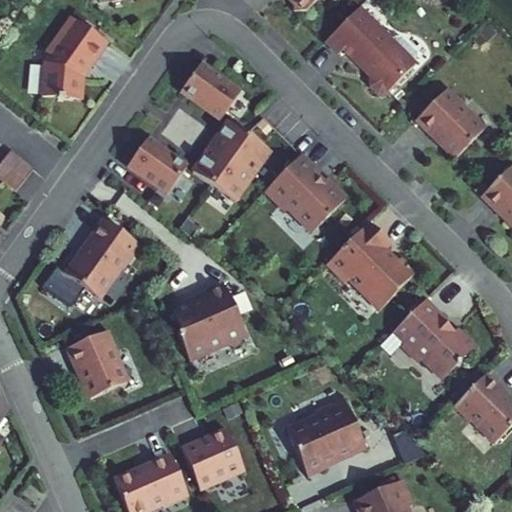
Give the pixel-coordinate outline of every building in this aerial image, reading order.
[(293,0),(293,6),(294,12),(306,12),(317,1),(324,1),(325,0),(293,0)] [(358,9),(325,43),(337,56),(343,51),(370,78),(370,87),(377,94),(386,94),(415,65),(414,64),(417,61),(418,55),(403,40),(397,40),(393,44),(358,9)] [(81,78),(79,77),(86,67),(89,69),(106,44),(102,41),(85,30),(71,19),(48,51),(49,57),(44,64),(41,99),(57,100),(57,102),(63,103),(63,101),(80,102),(81,78)] [(88,26),(85,30),(102,41),(104,38),(88,26)] [(239,94),(199,66),(181,93),(220,121),(239,94)] [(447,90),(414,122),(430,138),(431,136),(455,160),(483,131),(460,108),(462,105),(447,90)] [(251,177),(269,152),(228,123),(210,148),(251,177)] [(186,169),(146,140),(127,167),(167,195),(186,169)] [(251,177),(210,148),(192,173),(233,203),(251,177)] [(0,165),(0,179),(5,184),(22,161),(11,153),(0,165)] [(301,157),(265,192),(283,210),(288,210),(312,234),(346,200),(326,180),(323,184),(316,177),(318,175),(301,157)] [(22,161),(5,184),(16,193),(34,170),(22,161)] [(511,166),(481,198),(496,213),(497,211),(511,226),(511,166)] [(79,253),(64,274),(56,268),(41,289),(70,309),(84,290),(98,300),(121,268),(124,270),(140,247),(103,221),(86,243),(88,244),(81,254),(79,253)] [(368,224),(326,266),(344,284),(348,281),(379,312),(395,296),(394,295),(414,275),(399,260),(396,263),(384,250),(389,245),(368,224)] [(177,335),(189,363),(227,345),(227,346),(232,348),(239,345),(241,340),(241,339),(246,337),(224,287),(204,295),(206,300),(191,306),(182,302),(178,301),(173,314),(179,328),(177,335)] [(206,300),(204,295),(203,293),(182,302),(191,306),(206,300)] [(453,333),(445,326),(447,324),(425,301),(393,333),(404,345),(404,351),(414,361),(421,361),(441,381),(475,348),(459,333),(458,332),(457,332),(456,332),(455,332),(454,333),(453,333)] [(108,332),(65,350),(74,370),(75,369),(89,400),(126,384),(113,354),(116,352),(108,332)] [(500,391),(485,376),(452,409),(468,424),(471,422),(495,445),(511,426),(511,405),(499,393),(500,391)] [(0,420),(8,408),(0,388),(0,420)] [(331,398),(334,405),(344,401),(341,394),(331,398)] [(317,420),(287,433),(307,480),(326,471),(324,467),(323,463),(334,458),(336,462),(365,449),(344,401),(334,405),(314,414),(317,420)] [(225,431),(180,450),(199,492),(243,472),(225,431)] [(144,468),(113,482),(126,511),(148,511),(161,506),(162,509),(188,497),(169,455),(144,467),(144,468)] [(334,458),(323,463),(324,467),(336,462),(334,458)] [(407,511),(406,509),(412,507),(401,482),(354,503),(357,511),(407,511)]
